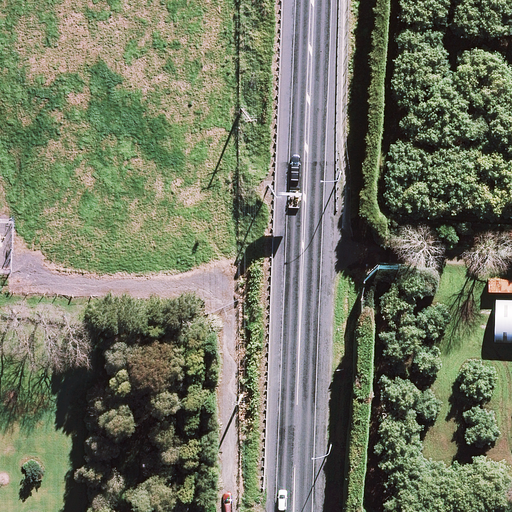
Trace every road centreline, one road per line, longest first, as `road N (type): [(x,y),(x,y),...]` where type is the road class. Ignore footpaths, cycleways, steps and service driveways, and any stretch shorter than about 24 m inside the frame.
road 1 (secondary): [(293,511),(312,0)]
road 2 (track): [(224,511),(227,360),(222,313),(209,290),(0,278)]
